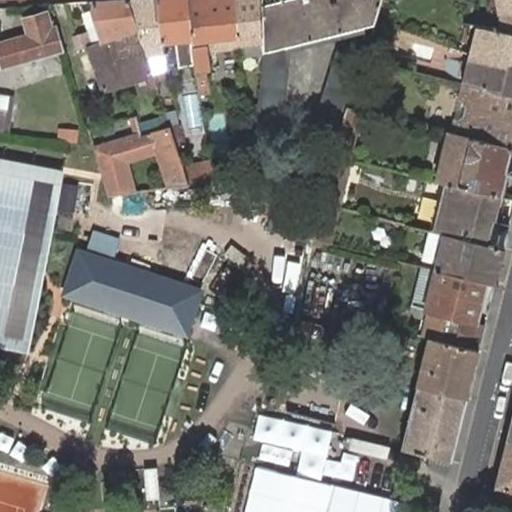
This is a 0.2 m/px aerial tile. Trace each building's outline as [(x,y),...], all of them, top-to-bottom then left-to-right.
[(87,34),(74,38),(78,49),(89,46),(138,30),(127,0),(107,0),(92,1),(99,23),(86,28),(87,34)] [(156,0),(127,0),(138,30),(146,54),(156,53),(160,72),(161,74),(168,73),(168,72),(162,42),(156,0)] [(187,0),(156,0),(162,42),(192,39),(187,0)] [(235,0),(187,0),(192,39),(193,41),(195,63),(200,96),(209,94),(206,70),(211,70),(208,49),(207,40),(240,36),(235,0)] [(261,0),(235,0),(240,36),(241,43),(264,41),(261,0)] [(261,0),(264,41),(264,49),(285,43),(365,23),(366,29),(372,27),(373,21),(374,20),(380,0),(261,0)] [(511,0),(498,0),(502,23),(503,30),(511,31),(511,0)] [(30,36),(0,44),(0,57),(2,66),(59,49),(60,49),(52,22),(48,23),(45,14),(25,19),(30,36)] [(286,49),(292,47),(341,35),(366,29),(365,23),(285,43),(286,49)] [(482,25),(474,54),(511,63),(511,31),(503,30),(498,28),(490,27),(482,25)] [(362,59),(372,27),(366,29),(341,35),(312,129),(338,138),(347,107),(362,59)] [(138,30),(89,46),(100,79),(87,83),(90,93),(103,89),(152,74),(146,54),(138,30)] [(207,40),(208,49),(241,46),(241,43),(240,36),(207,40)] [(162,42),(168,72),(177,70),(176,65),(195,63),(193,41),(192,39),(162,42)] [(264,41),(241,43),(241,46),(241,51),(255,49),(264,49),(264,41)] [(258,116),(256,134),(282,137),(292,47),(286,49),(285,43),(264,49),(263,57),(259,107),(258,116)] [(264,49),(255,49),(256,58),(263,57),(264,49)] [(146,54),(152,74),(160,72),(156,53),(146,54)] [(511,63),(474,54),(467,84),(470,84),(511,94),(511,63)] [(453,132),(465,136),(511,146),(511,95),(470,85),(467,84),(464,84),(453,132)] [(196,92),(181,95),(189,134),(204,131),(196,92)] [(0,133),(8,134),(14,98),(0,95),(0,133)] [(259,107),(244,107),(245,115),(258,116),(259,107)] [(338,138),(333,156),(348,159),(360,110),(347,107),(338,138)] [(101,168),(108,195),(134,192),(125,160),(158,151),(169,188),(189,185),(183,167),(176,146),(170,127),(168,127),(149,132),(142,135),(136,116),(129,118),(135,137),(107,145),(112,159),(99,163),(101,168)] [(165,118),(146,124),(149,132),(168,127),(165,118)] [(168,120),(170,127),(179,123),(178,118),(168,120)] [(179,123),(170,127),(176,146),(186,143),(179,123)] [(87,135),(58,132),(57,140),(63,141),(87,143),(87,135)] [(511,174),(511,146),(465,136),(448,132),(436,181),(448,184),(453,185),(500,196),(506,173),(511,174)] [(95,149),(99,163),(112,159),(107,145),(95,149)] [(0,342),(36,348),(64,165),(0,155),(0,342)] [(333,156),(319,201),(318,203),(339,209),(351,160),(348,159),(333,156)] [(183,167),(189,185),(214,181),(212,168),(210,161),(183,167)] [(212,168),(214,181),(238,178),(236,165),(212,168)] [(445,234),(503,249),(509,224),(502,223),(504,215),(502,214),(496,213),(499,203),(500,196),(453,185),(448,184),(444,202),(449,203),(442,234),(445,234)] [(297,197),(287,234),(306,240),(316,203),(297,197)] [(442,234),(449,203),(444,202),(436,232),(442,234)] [(339,209),(318,203),(309,238),(330,243),(339,209)] [(122,238),(94,228),(88,249),(115,258),(122,238)] [(424,254),(422,260),(438,263),(445,234),(442,234),(436,232),(430,231),(424,254)] [(422,260),(421,267),(422,267),(436,270),(487,283),(494,285),(503,249),(445,234),(438,263),(422,260)] [(88,249),(79,246),(62,296),(188,338),(205,287),(115,258),(88,249)] [(422,319),(418,334),(430,338),(478,349),(484,326),(477,324),(487,283),(436,270),(422,267),(411,311),(416,318),(422,319)] [(478,349),(430,338),(417,385),(467,398),(478,349)] [(467,398),(417,385),(401,449),(444,459),(449,437),(456,439),(467,398)] [(176,403),(210,400),(209,386),(175,388),(176,403)] [(282,446),(307,448),(305,465),(328,467),(332,419),(284,415),(282,446)] [(0,449),(14,454),(21,435),(2,428),(0,432),(0,449)] [(444,459),(451,461),(456,439),(449,437),(444,459)] [(511,440),(507,439),(496,487),(493,496),(511,500),(511,440)] [(227,511),(405,511),(408,501),(237,466),(227,511)] [(0,472),(0,511),(34,511),(42,483),(0,472)] [(124,511),(124,500),(94,502),(95,511),(124,511)]
